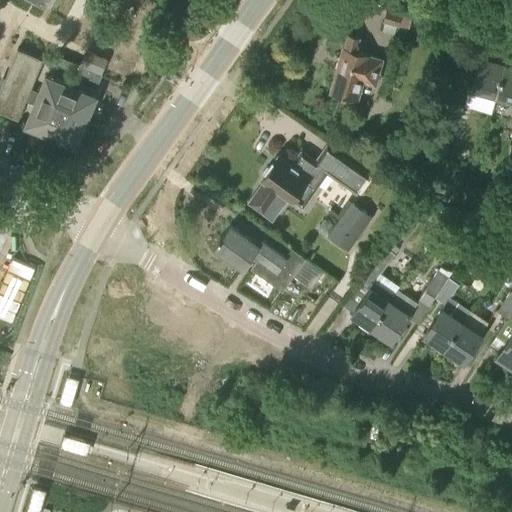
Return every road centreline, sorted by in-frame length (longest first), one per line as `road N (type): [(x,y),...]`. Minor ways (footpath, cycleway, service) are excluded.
road 1 (residential): [(511,418),(313,353),(121,241)]
road 2 (secondary): [(0,488),(50,322),(100,225)]
road 3 (secondary): [(100,225),(259,0)]
road 4 (secondary): [(100,225),(36,291),(0,315)]
